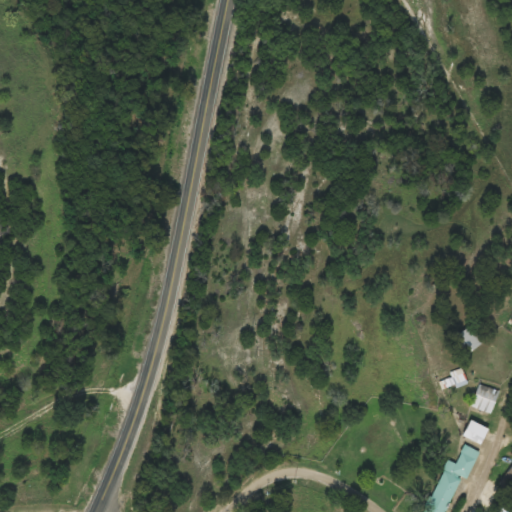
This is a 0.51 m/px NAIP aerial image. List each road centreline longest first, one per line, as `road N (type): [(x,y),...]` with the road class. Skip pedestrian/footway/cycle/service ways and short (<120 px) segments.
road 1 (secondary): [(227,0),(162,314),(98,511)]
road 2 (residential): [(101,507),(241,501),(283,470),(308,465),(351,478),(397,511)]
